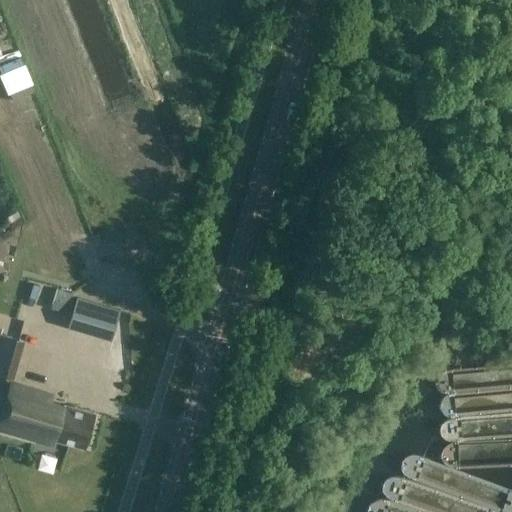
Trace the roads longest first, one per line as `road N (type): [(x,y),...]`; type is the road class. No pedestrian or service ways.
road 1 (secondary): [(165,511),(319,0)]
road 2 (residential): [(177,148),(119,0)]
